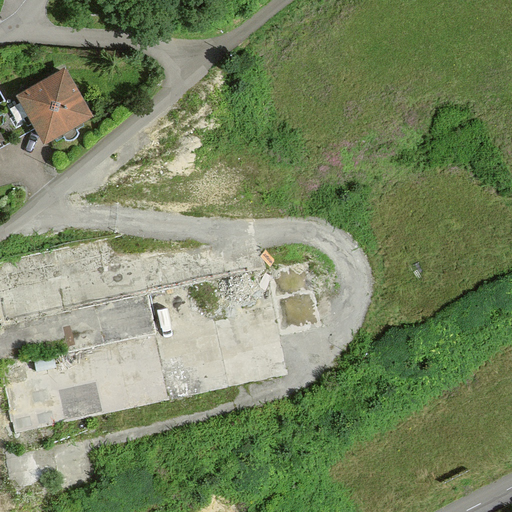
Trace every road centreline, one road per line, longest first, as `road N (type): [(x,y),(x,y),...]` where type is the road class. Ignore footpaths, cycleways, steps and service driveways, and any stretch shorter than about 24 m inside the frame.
road 1 (residential): [(205,63),(0,230)]
road 2 (residential): [(6,31),(147,40)]
